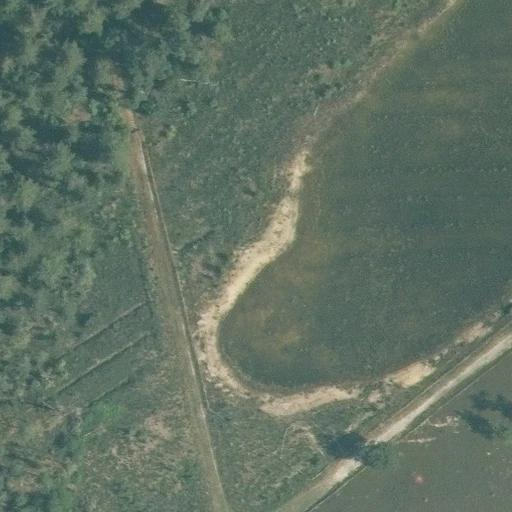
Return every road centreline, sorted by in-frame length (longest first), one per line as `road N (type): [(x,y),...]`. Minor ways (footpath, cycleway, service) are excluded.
road 1 (track): [(101,0),(217,511)]
road 2 (track): [(267,511),(511,331)]
